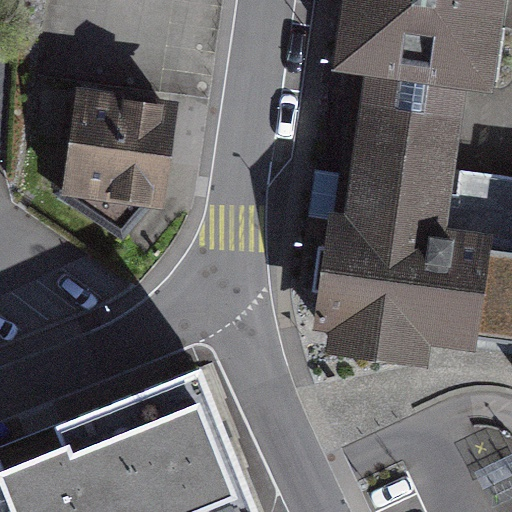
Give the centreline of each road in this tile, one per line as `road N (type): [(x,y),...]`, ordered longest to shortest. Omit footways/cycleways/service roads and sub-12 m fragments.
road 1 (residential): [(266,0),(234,227),(220,273)]
road 2 (residential): [(220,273),(320,511)]
road 3 (residential): [(0,397),(162,332),(220,273)]
